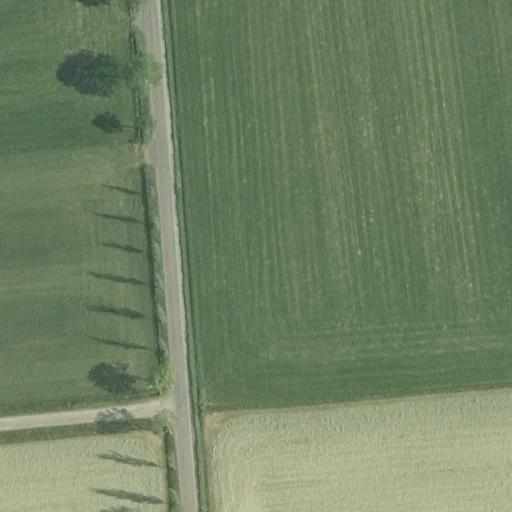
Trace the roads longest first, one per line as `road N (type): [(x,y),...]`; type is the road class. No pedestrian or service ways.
road 1 (unclassified): [(190,511),(151,0)]
road 2 (unknown): [(183,422),(0,439)]
